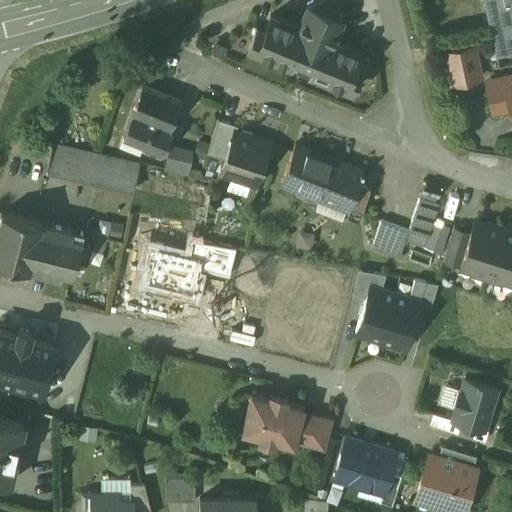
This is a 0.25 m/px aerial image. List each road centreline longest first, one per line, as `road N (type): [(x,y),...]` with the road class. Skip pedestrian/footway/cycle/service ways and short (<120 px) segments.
road 1 (residential): [(0,291),(362,389)]
road 2 (residential): [(160,51),(426,154)]
road 3 (residential): [(387,0),(426,154)]
